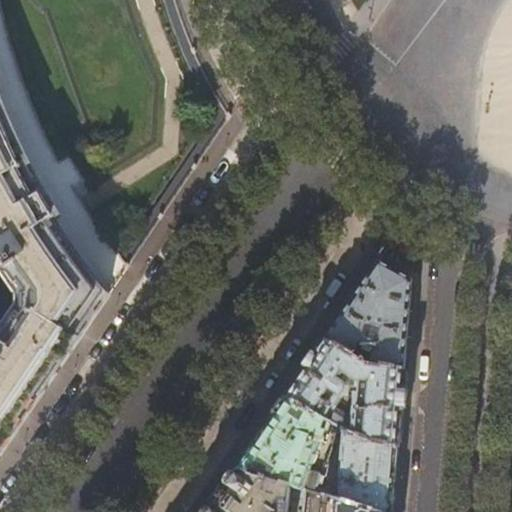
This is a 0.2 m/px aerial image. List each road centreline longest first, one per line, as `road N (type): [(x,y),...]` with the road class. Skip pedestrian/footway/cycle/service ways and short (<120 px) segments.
road 1 (tertiary): [(86,511),(360,105)]
road 2 (tertiary): [(458,181),(427,511)]
road 3 (tertiary): [(360,105),(442,0)]
road 4 (tertiary): [(360,105),(458,181)]
road 5 (tertiary): [(297,0),(360,105)]
